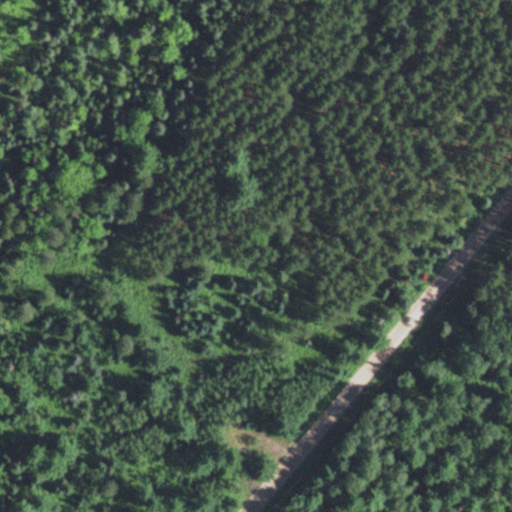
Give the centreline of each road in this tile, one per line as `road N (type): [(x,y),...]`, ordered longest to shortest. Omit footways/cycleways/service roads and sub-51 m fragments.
road 1 (track): [(445,0),(421,53),(218,144),(108,259),(67,276),(0,283)]
road 2 (residential): [(243,511),(511,190)]
